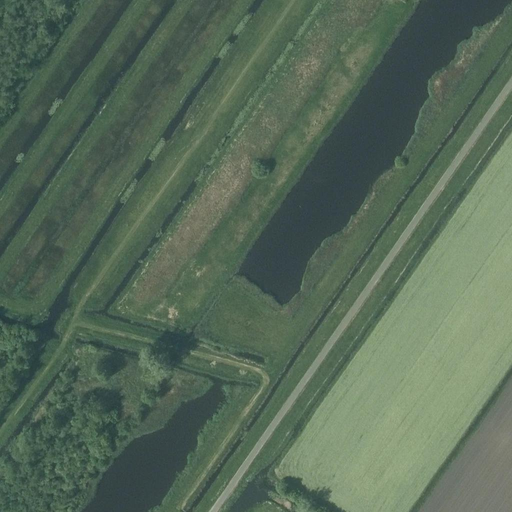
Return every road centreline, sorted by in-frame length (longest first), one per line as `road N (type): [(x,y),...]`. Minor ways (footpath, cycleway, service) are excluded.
road 1 (unknown): [(227,511),(511,102)]
road 2 (track): [(182,511),(176,508),(265,377),(72,321)]
road 3 (track): [(72,321),(65,347),(0,437)]
